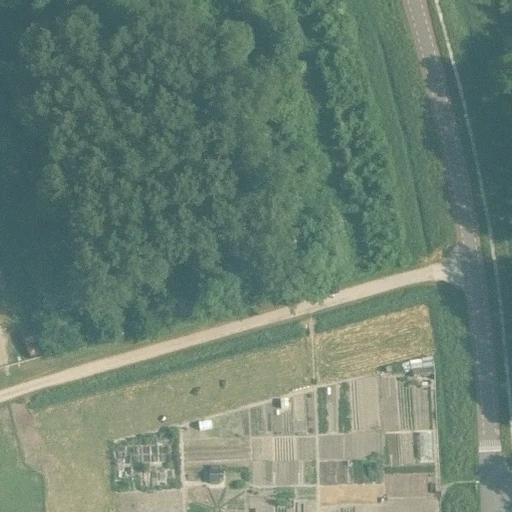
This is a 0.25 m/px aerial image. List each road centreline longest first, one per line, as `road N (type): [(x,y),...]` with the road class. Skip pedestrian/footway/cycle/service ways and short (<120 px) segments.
road 1 (unclassified): [(487,490),(477,316),(457,186),(406,0)]
road 2 (unknown): [(0,401),(472,279)]
